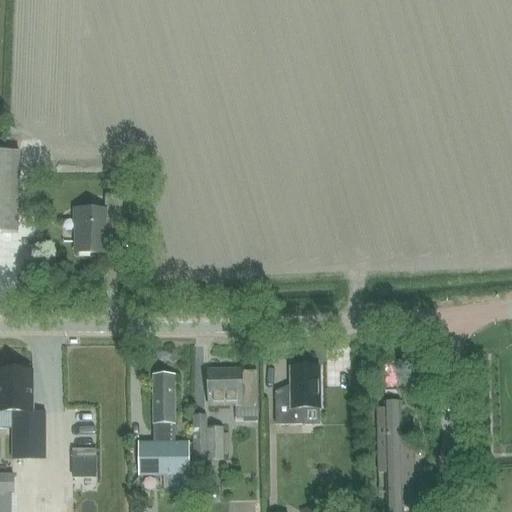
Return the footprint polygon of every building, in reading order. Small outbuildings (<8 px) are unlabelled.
[(20,155),(0,153),(0,234),(17,235),(20,155)] [(106,211),(76,210),(75,224),(80,224),(79,254),(107,255),(108,227),(124,228),(125,197),(106,197),(106,211)] [(320,369),(317,369),(314,367),(308,367),(305,370),(291,370),(291,398),(275,398),(276,426),(302,426),(301,410),(320,410),(320,369)] [(46,414),(33,414),(33,373),(29,373),(29,368),(16,368),(16,373),(0,373),(0,413),(12,414),(12,461),(46,461),(46,414)] [(208,371),(209,408),(235,408),(235,419),(258,419),(257,410),(258,410),(257,372),(242,372),(242,370),(208,371)] [(153,377),(153,436),(153,444),(140,444),(140,478),(189,478),(188,444),(175,444),(175,377),(153,377)] [(403,511),(403,487),(402,450),(413,450),(413,436),(401,436),(401,404),(384,404),(384,410),(377,410),(379,475),(386,475),(386,486),(386,511),(403,511)] [(224,461),(224,429),(207,429),(207,417),(193,417),(194,479),(208,479),(207,461),(224,461)] [(0,511),(17,511),(18,496),(15,496),(15,475),(0,475),(0,511)]
